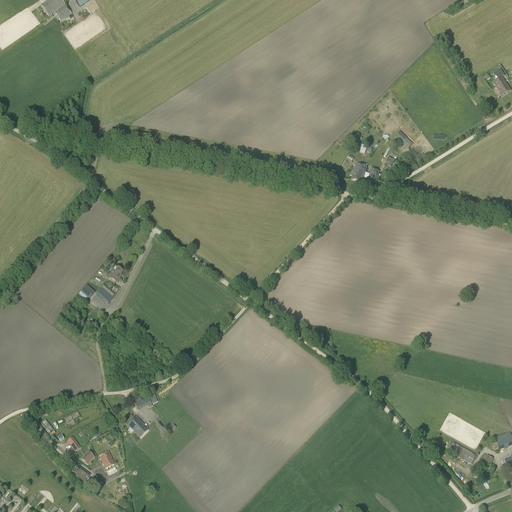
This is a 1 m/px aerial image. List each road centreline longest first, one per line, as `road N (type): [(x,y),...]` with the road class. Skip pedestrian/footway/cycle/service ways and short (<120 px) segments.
road 1 (track): [(0,421),(179,373),(350,194)]
road 2 (track): [(473,508),(368,393),(154,227)]
road 3 (unclassified): [(107,394),(95,336),(154,227),(0,121)]
road 4 (track): [(19,132),(350,194)]
road 5 (unclassified): [(371,199),(511,112)]
road 6 (unclassified): [(371,199),(511,225)]
